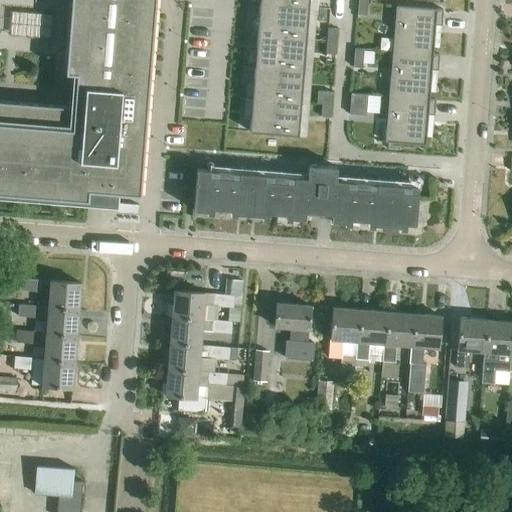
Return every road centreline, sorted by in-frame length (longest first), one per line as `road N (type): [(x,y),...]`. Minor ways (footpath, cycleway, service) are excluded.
road 1 (residential): [(464,268),(133,241)]
road 2 (residential): [(464,268),(483,0)]
road 3 (residential): [(119,411),(133,241)]
road 4 (residential): [(133,241),(0,230)]
